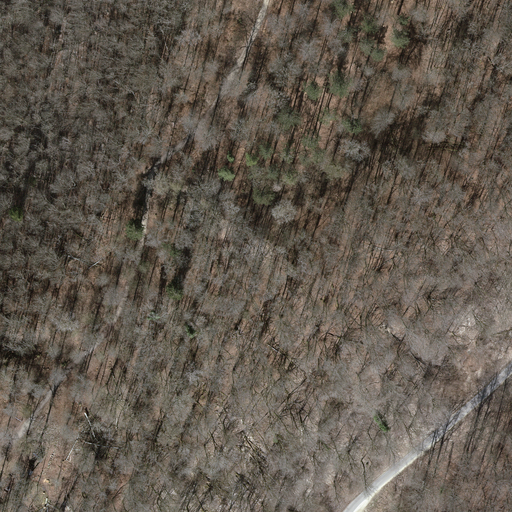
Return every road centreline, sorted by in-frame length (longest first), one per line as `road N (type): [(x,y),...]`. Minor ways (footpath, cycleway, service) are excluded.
road 1 (track): [(266,0),(226,85),(154,187),(141,283),(111,331),(59,378),(0,461)]
road 2 (unclassified): [(345,511),(511,366)]
